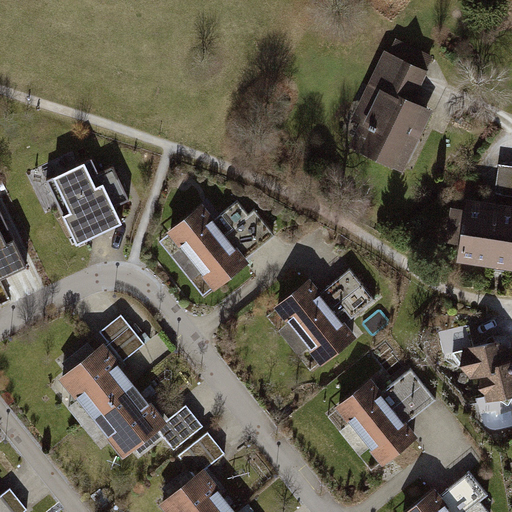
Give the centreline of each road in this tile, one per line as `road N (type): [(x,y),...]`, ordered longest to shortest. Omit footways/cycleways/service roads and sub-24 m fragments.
road 1 (track): [(0,88),(279,190),(434,288),(511,308)]
road 2 (residential): [(0,326),(101,279),(140,283),(322,511)]
road 3 (residential): [(0,413),(78,511)]
